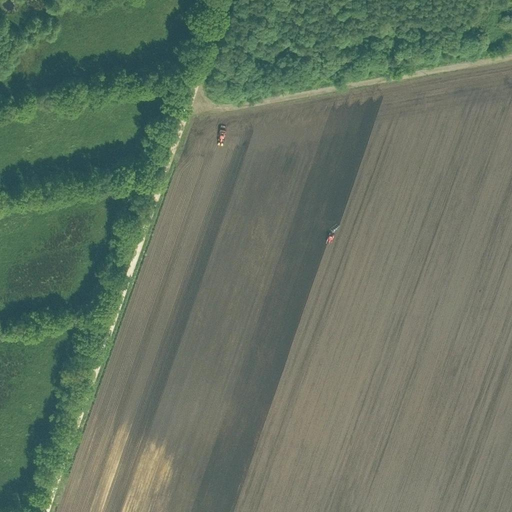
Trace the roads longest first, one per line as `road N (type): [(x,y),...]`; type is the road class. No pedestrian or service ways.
road 1 (unclassified): [(47,511),(189,100)]
road 2 (track): [(511,55),(222,108),(189,100)]
